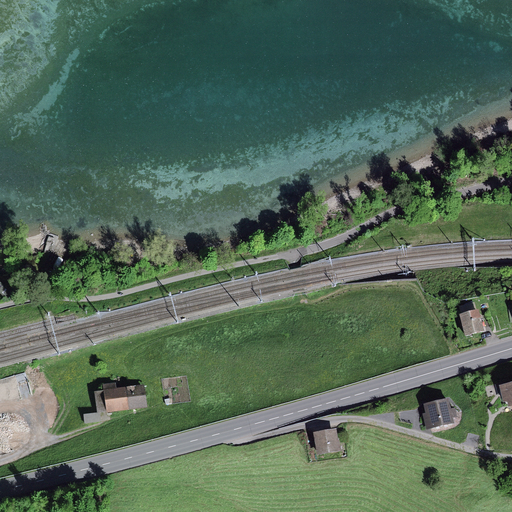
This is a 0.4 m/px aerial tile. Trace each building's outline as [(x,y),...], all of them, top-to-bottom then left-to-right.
[(38,276),(24,265),(17,273),(31,285),(38,276)] [(12,287),(0,276),(0,293),(4,296),(12,287)] [(485,333),(480,310),(461,315),(467,338),(485,333)] [(511,384),(500,387),(506,410),(511,408),(511,384)] [(102,390),(95,390),(97,411),(143,406),(141,386),(115,389),(115,385),(102,386),(102,390)] [(450,403),(424,408),(429,431),(454,426),(450,403)] [(99,424),(97,411),(81,412),(83,425),(99,424)] [(339,456),(335,428),(314,431),(318,459),(339,456)]
